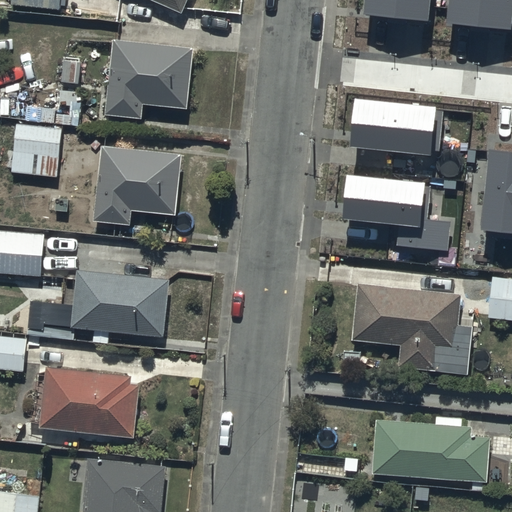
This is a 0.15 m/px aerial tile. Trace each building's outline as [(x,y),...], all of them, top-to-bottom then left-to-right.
[(430,0),(365,0),(364,12),(428,19),(430,0)] [(511,26),(511,0),(447,0),(446,24),(511,30),(511,26)] [(196,41),(114,34),(107,111),(142,114),(144,98),(190,102),(196,41)] [(435,108),(356,100),(350,147),(430,156),(435,108)] [(64,124),(17,119),(12,168),(60,172),(64,124)] [(186,149),(103,140),(95,216),(132,220),(134,204),(179,209),(186,149)] [(511,152),(490,150),(481,231),(511,234),(511,152)] [(451,221),(425,218),(429,184),(349,175),(344,218),(400,225),(398,244),(448,250),(451,221)] [(0,227),(0,267),(41,271),(45,232),(0,227)] [(172,273),(79,265),(73,337),(109,340),(110,328),(167,332),(172,273)] [(511,273),(494,272),(490,314),(511,315),(511,273)] [(462,288),(360,278),(354,336),(401,341),(399,363),(468,370),(473,323),(459,321),(462,288)] [(0,332),(0,364),(24,367),(27,335),(0,332)] [(133,370),(48,361),(47,369),(36,368),(33,396),(44,397),(41,423),(136,433),(142,379),(132,378),(133,370)] [(438,417),(377,414),(374,469),(489,475),(491,433),(474,432),(475,422),(464,422),(464,414),(438,412),(438,417)] [(167,462),(90,453),(85,507),(79,507),(78,511),(160,511),(162,511),(167,462)] [(39,511),(43,491),(0,485),(0,511),(39,511)]
